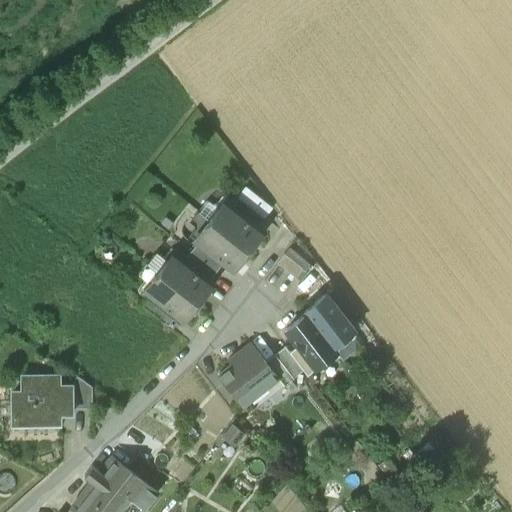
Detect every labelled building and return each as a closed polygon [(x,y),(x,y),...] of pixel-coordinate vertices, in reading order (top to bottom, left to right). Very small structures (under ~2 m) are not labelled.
[(271,208),(245,188),(238,198),(263,217),(271,208)] [(263,217),(238,198),(231,207),(256,227),(263,217)] [(231,207),(224,201),(209,220),(247,250),(262,232),(256,227),(231,207)] [(247,250),(209,220),(194,239),(197,242),(223,262),(232,269),(247,250)] [(223,262),(197,242),(190,251),(215,271),(223,262)] [(293,244),(280,259),(303,278),(316,263),(293,244)] [(215,271),(190,251),(182,260),(208,281),(215,271)] [(182,260),(173,253),(158,272),(196,302),(211,283),(208,281),(182,260)] [(196,302),(158,272),(143,291),(149,296),(175,316),(181,321),(196,302)] [(352,330),(325,294),(304,310),(306,313),(332,346),(352,330)] [(175,316),(149,296),(142,305),(168,325),(175,316)] [(299,345),(316,367),(336,351),(332,346),(306,313),(286,329),(299,345)] [(299,345),(289,353),(302,370),(307,375),(317,368),(316,367),(299,345)] [(265,361),(254,346),(240,357),(236,352),(227,360),(231,364),(217,374),(241,405),(277,377),(265,361)] [(289,353),(284,346),(265,361),(277,377),(283,385),(302,370),(289,353)] [(58,376),(22,376),(22,391),(12,391),(12,434),(58,434),(58,413),(71,412),(71,408),(71,386),(58,386),(58,376)] [(92,387),(77,376),(70,384),(71,386),(71,408),(92,408),(92,387)] [(134,443),(157,453),(170,426),(153,419),(150,426),(143,423),(134,443)] [(157,491),(111,454),(98,471),(101,474),(75,508),(71,504),(71,505),(79,511),(116,511),(129,496),(144,507),(157,491)]
